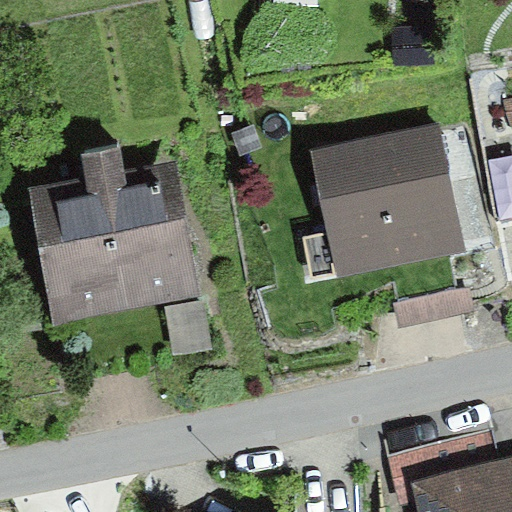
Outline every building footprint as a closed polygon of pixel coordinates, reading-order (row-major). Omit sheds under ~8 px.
[(433,29),(395,29),(395,65),(433,66),(433,29)] [(511,98),(503,101),(511,134),(511,98)] [(441,128),(312,154),(338,278),(386,268),(466,253),(441,128)] [(289,134),(257,133),(256,161),(288,162),(289,134)] [(86,184),(28,195),(52,328),(202,300),(178,166),(124,175),(121,155),(82,162),(86,184)] [(474,292),(394,308),(399,330),(479,314),(474,292)] [(204,304),(166,310),(175,359),(213,353),(204,304)] [(414,487),(501,467),(492,429),(386,454),(394,492),(414,487)] [(511,511),(511,464),(501,467),(414,487),(419,511),(511,511)] [(296,481),(297,511),(360,511),(359,478),(296,481)]
